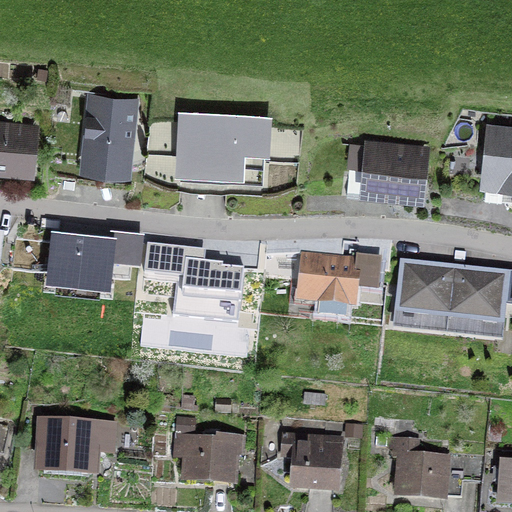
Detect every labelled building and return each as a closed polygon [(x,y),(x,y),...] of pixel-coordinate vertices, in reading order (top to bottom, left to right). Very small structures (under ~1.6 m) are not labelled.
[(91,99),(85,155),(114,157),(112,173),(126,175),(133,103),(91,99)] [(180,176),(263,180),(267,119),(183,115),(180,176)] [(0,167),(27,170),(32,130),(0,126),(0,167)] [(511,131),(491,129),(485,182),(511,185),(511,131)] [(365,190),(419,196),(424,151),(370,145),(365,190)] [(111,246),(56,240),(51,286),(106,292),(111,246)] [(238,324),(244,268),(222,266),(223,263),(204,261),(206,250),(147,244),(144,273),(177,277),(173,317),(238,324)] [(353,303),(355,285),(368,286),(367,288),(377,289),(380,260),(358,257),(357,263),(305,258),(301,297),(322,300),(320,315),(345,317),(347,302),(353,303)] [(455,271),(409,266),(402,327),(448,332),(455,271)] [(498,338),(505,277),(455,271),(448,332),(498,338)] [(37,421),(23,419),(18,448),(33,450),(37,421)] [(99,426),(43,423),(40,468),(93,472),(94,451),(97,451),(99,426)] [(178,439),(176,456),(188,457),(187,479),(232,482),(233,464),(240,465),(242,436),(217,434),(217,442),(178,439)] [(339,445),(327,444),(327,438),(283,435),(281,457),(286,457),(286,461),(295,461),(293,487),(336,490),(339,445)] [(445,493),(463,494),(464,482),(482,483),(484,456),(465,455),(465,462),(447,460),(448,460),(418,458),(419,441),(392,439),(391,449),(395,449),(394,456),(401,457),(398,495),(445,498),(445,493)] [(501,499),(511,499),(511,458),(503,458),(501,499)]
